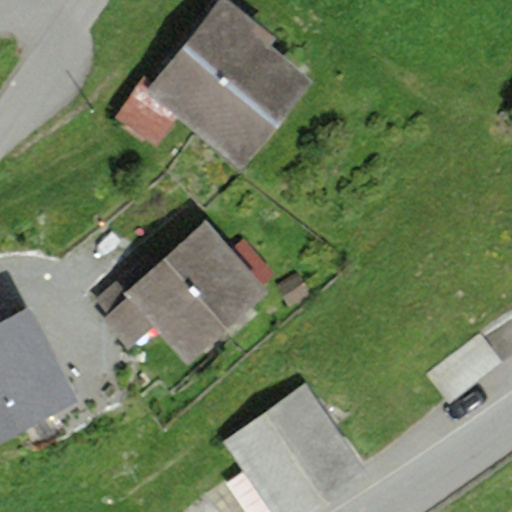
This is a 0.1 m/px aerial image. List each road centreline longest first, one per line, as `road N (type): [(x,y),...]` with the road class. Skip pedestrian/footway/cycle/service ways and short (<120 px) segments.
road 1 (residential): [(378,511),(511,422)]
road 2 (track): [(87,0),(0,134)]
